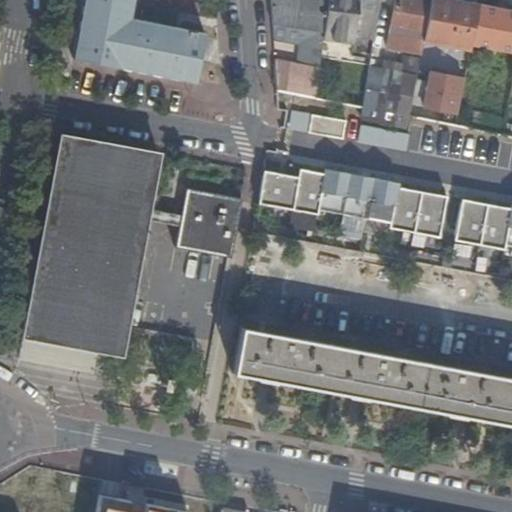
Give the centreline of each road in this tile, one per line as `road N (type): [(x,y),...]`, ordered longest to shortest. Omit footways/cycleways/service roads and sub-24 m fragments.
road 1 (residential): [(6,96),(255,140),(247,0)]
road 2 (residential): [(29,436),(327,486)]
road 3 (unknown): [(301,291),(511,338)]
road 4 (residential): [(327,486),(473,511)]
